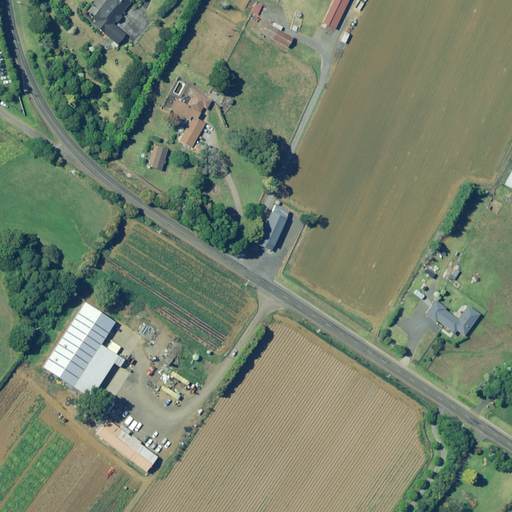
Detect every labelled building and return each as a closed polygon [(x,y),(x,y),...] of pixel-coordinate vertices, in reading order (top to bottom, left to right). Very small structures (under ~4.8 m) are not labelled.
[(114,23),(116,25),(123,17),(121,15),(133,1),(131,0),(109,0),(89,23),(116,46),(125,36),(112,25),(114,23)] [(331,0),(323,19),(340,27),(352,0),(331,0)] [(262,7),(256,4),(252,12),(258,15),(262,7)] [(293,39),(268,24),(262,34),(288,48),(293,39)] [(212,100),(191,89),(187,96),(190,97),(187,105),(176,99),(170,110),(190,121),(179,141),(191,148),(205,122),(197,119),(203,107),(207,109),(212,100)] [(166,150),(154,146),(148,166),(160,170),(166,150)] [(288,212),(274,206),(256,244),(272,251),(286,219),(285,219),(288,212)] [(459,272),(454,269),(450,278),(455,280),(459,272)] [(100,340),(115,318),(88,300),(45,365),(92,396),(120,354),(100,340)] [(445,308),(435,301),(425,315),(436,322),(437,321),(450,330),(449,331),(454,335),(457,331),(464,336),(480,315),(468,306),(458,320),(444,310),(445,308)] [(156,455),(108,419),(97,433),(146,469),(156,455)]
